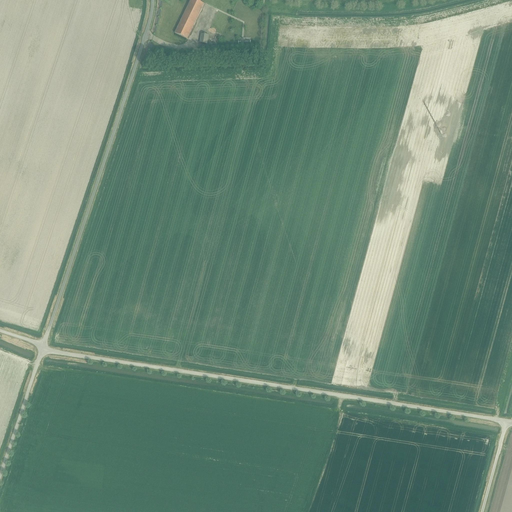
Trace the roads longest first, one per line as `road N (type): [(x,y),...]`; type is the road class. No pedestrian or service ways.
road 1 (unclassified): [(505,422),(43,347)]
road 2 (unclassified): [(43,347),(152,0)]
road 3 (unclassified): [(0,474),(43,347)]
